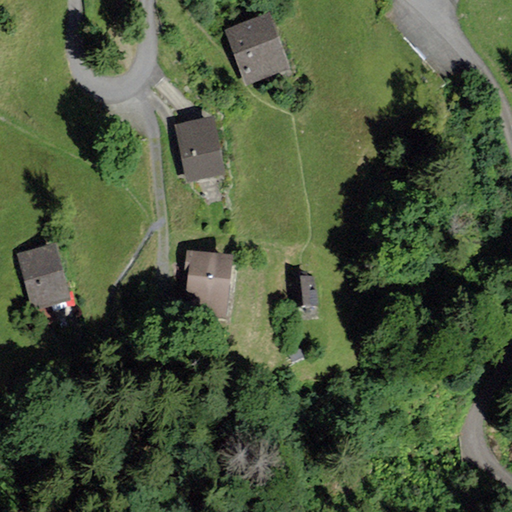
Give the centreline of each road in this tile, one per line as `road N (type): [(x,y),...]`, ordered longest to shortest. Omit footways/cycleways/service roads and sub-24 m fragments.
road 1 (residential): [(146,0),(137,75),(104,91),(80,69),(73,0)]
road 2 (residential): [(431,0),(502,109),(511,141)]
road 3 (residential): [(511,346),(474,430),(479,454),(511,483)]
